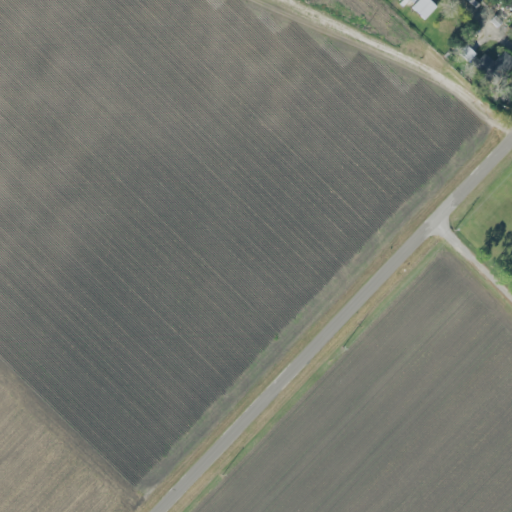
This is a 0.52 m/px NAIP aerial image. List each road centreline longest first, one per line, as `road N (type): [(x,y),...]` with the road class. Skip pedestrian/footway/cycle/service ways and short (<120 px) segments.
road 1 (residential): [(156,511),(511,140)]
road 2 (residential): [(511,131),(454,85),(288,0)]
